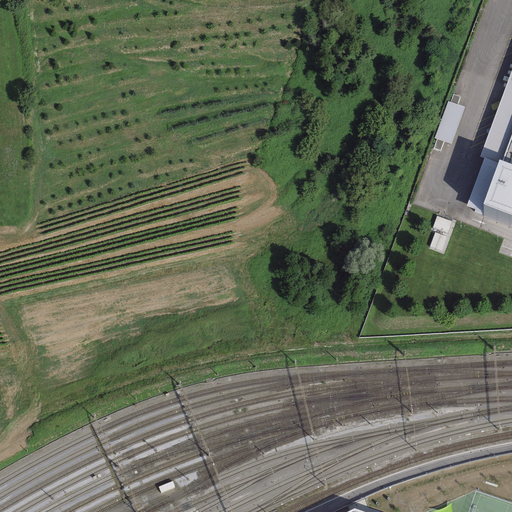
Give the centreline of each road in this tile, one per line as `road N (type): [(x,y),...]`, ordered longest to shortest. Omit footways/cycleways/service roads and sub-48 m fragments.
road 1 (unknown): [(505,0),(436,205)]
road 2 (unclassified): [(319,511),(426,467),(511,447)]
